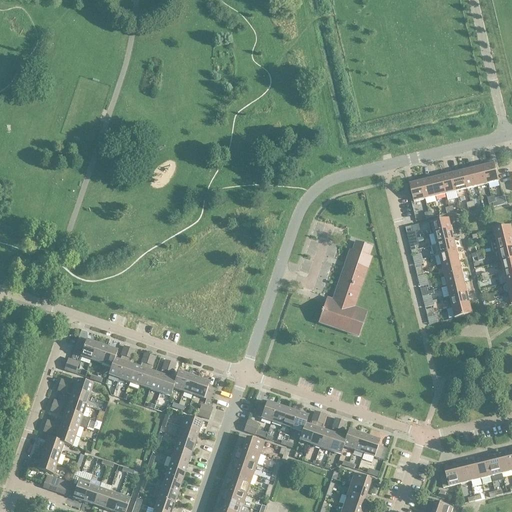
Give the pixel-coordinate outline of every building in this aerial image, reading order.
[(494,162),(490,163),(483,165),(488,184),(499,182),(494,162)] [(488,184),(483,165),(472,167),(477,187),(488,184)] [(477,187),(472,167),(462,170),(467,190),(477,187)] [(467,190),(462,170),(451,172),(456,192),(467,190)] [(456,192),(451,172),(441,175),(446,195),(456,192)] [(446,195),(441,175),(430,177),(435,197),(446,195)] [(435,197),(430,177),(420,180),(425,200),(435,197)] [(425,200),(420,180),(409,183),(414,203),(425,200)] [(496,203),(492,204),(493,208),(504,205),(502,196),(495,198),(496,203)] [(449,219),(431,224),(428,224),(431,235),(434,235),(452,230),(449,219)] [(493,231),(496,242),(511,237),(511,231),(511,227),(493,231)] [(454,241),(452,230),(434,235),(437,245),(454,241)] [(511,237),(496,242),(490,243),(493,254),(499,252),(511,249),(511,237)] [(457,251),(454,241),(437,245),(431,247),(433,257),(439,256),(457,251)] [(371,247),(355,242),(352,251),(349,250),(332,301),(329,299),(328,304),(325,303),(324,306),(322,311),(321,311),(321,312),(322,312),(321,313),(320,313),(320,314),(321,314),(319,320),(318,323),(357,336),(364,316),(356,314),(358,309),(353,308),(370,257),(368,257),(371,247)] [(511,260),(511,249),(499,252),(501,263),(511,260)] [(459,262),(457,251),(439,256),(442,266),(459,262)] [(511,271),(511,260),(501,263),(504,273),(511,271)] [(462,272),(459,262),(442,266),(444,277),(462,272)] [(464,283),(462,272),(444,277),(445,279),(441,280),(442,286),(446,285),(447,287),(464,283)] [(511,293),(511,282),(506,284),(504,285),(504,286),(503,288),(504,292),(505,293),(507,293),(508,293),(509,294),(511,293)] [(467,293),(464,283),(447,287),(449,298),(467,293)] [(469,304),(467,293),(449,298),(452,308),(469,304)] [(472,315),(469,304),(452,308),(455,319),(472,315)] [(74,355),(91,361),(96,344),(86,341),(84,346),(78,344),(74,355)] [(106,348),(96,344),(91,361),(101,364),(106,348)] [(119,361),(114,360),(114,359),(111,368),(108,376),(119,379),(129,349),(123,347),(120,356),(121,356),(119,361)] [(117,351),(106,348),(101,364),(111,368),(114,359),(114,360),(117,351)] [(135,351),(129,349),(119,379),(129,383),(134,366),(129,365),(131,360),(135,351)] [(140,368),(134,366),(129,383),(139,386),(149,356),(144,354),(141,363),(140,368)] [(155,358),(149,356),(139,386),(149,390),(155,373),(149,372),(151,367),(152,367),(155,358)] [(79,363),(68,359),(66,365),(77,369),(79,363)] [(160,375),(155,373),(149,390),(159,393),(170,363),(164,361),(161,370),(162,370),(160,375)] [(175,365),(170,363),(159,393),(170,397),(173,389),(172,389),(175,380),(170,379),(171,374),(172,374),(175,365)] [(77,369),(66,365),(64,370),(75,374),(77,369)] [(178,372),(175,380),(172,389),(173,389),(182,392),(188,376),(178,372)] [(198,379),(188,376),(182,392),(193,396),(198,379)] [(209,383),(198,379),(193,396),(206,400),(204,406),(210,408),(212,402),(209,401),(213,390),(207,388),(209,383)] [(60,380),(58,386),(89,396),(93,386),(76,380),(74,386),(69,384),(70,383),(60,380)] [(89,396),(58,386),(56,391),(66,395),(66,394),(71,395),(69,401),(86,406),(89,396)] [(53,401),(51,406),(82,417),(86,406),(69,401),(67,406),(62,405),(63,404),(53,401)] [(255,417),(271,422),(277,406),(266,402),(264,407),(259,405),(255,417)] [(201,405),(199,410),(210,414),(212,409),(210,408),(204,406),(201,405)] [(82,417),(51,406),(49,412),(59,415),(59,414),(64,416),(62,421),(79,427),(82,417)] [(287,409),(277,406),(271,422),(281,426),(287,409)] [(297,413),(287,409),(281,426),(291,429),(297,413)] [(210,414),(199,410),(197,416),(208,420),(210,414)] [(310,427),(305,425),(304,425),(302,433),(301,433),(299,441),(309,445),(319,414),(314,412),(311,421),(312,422),(310,427)] [(308,417),(297,413),(291,429),(301,433),(302,433),(304,425),(305,425),(308,417)] [(325,416),(319,414),(309,445),(319,448),(325,432),(319,430),(321,425),(322,425),(325,416)] [(185,417),(182,428),(198,434),(202,423),(185,417)] [(330,433),(325,432),(319,448),(329,452),(340,421),(334,419),(331,428),(332,429),(330,433)] [(258,424),(247,420),(245,426),(256,430),(258,424)] [(46,421),(44,427),(75,437),(79,427),(62,421),(60,427),(55,425),(56,424),(46,421)] [(346,423),(340,421),(329,452),(340,455),(343,447),(342,447),(345,439),(340,437),(342,432),(346,423)] [(256,430),(245,426),(243,432),(254,436),(256,430)] [(75,437),(44,427),(42,432),(52,435),(57,436),(55,441),(55,442),(63,445),(71,448),(75,437)] [(198,434),(182,428),(178,438),(194,444),(198,434)] [(348,430),(345,439),(342,447),(343,447),(353,450),(358,434),(348,430)] [(369,437),(358,434),(353,450),(363,454),(369,437)] [(379,441),(369,437),(363,454),(379,459),(383,448),(377,446),(379,441)] [(194,444),(178,438),(175,448),(191,454),(194,444)] [(246,438),(242,449),(259,455),(263,444),(246,438)] [(47,439),(44,449),(60,455),(63,445),(55,442),(55,441),(47,439)] [(191,454),(175,448),(171,459),(188,464),(191,454)] [(60,455),(44,449),(40,459),(56,465),(60,455)] [(259,455),(242,449),(239,459),(256,465),(259,455)] [(511,472),(511,469),(508,452),(497,455),(502,474),(511,472)] [(502,474),(497,455),(486,457),(491,477),(502,474)] [(491,477),(486,457),(476,460),(481,480),(491,477)] [(56,465),(40,459),(36,470),(53,476),(56,465)] [(188,464),(171,459),(168,469),(184,474),(188,464)] [(256,465),(239,459),(235,469),(252,475),(256,465)] [(481,480),(476,460),(465,463),(465,465),(466,465),(470,482),(481,480)] [(466,465),(465,465),(456,467),(460,485),(470,482),(466,465)] [(460,485),(456,467),(445,470),(449,488),(460,485)] [(184,474),(168,469),(164,479),(181,485),(184,474)] [(252,475),(235,469),(232,480),(249,485),(252,475)] [(368,469),(366,474),(376,477),(378,472),(368,469)] [(354,475),(350,486),(367,491),(371,481),(354,475)] [(53,479),(46,476),(42,488),(49,491),(53,479)] [(59,481),(53,479),(49,491),(55,493),(59,481)] [(181,485),(164,479),(161,489),(177,495),(181,485)] [(249,485),(232,480),(228,490),(245,496),(249,485)] [(65,483),(59,481),(55,493),(61,495),(65,483)] [(78,482),(76,487),(72,499),(83,502),(88,486),(78,482)] [(71,485),(65,483),(61,495),(67,497),(71,485)] [(76,487),(71,485),(67,497),(72,499),(76,487)] [(99,489),(88,486),(83,502),(93,506),(99,489)] [(367,491),(350,486),(346,496),(364,502),(364,501),(367,491)] [(152,498),(157,499),(174,505),(177,495),(161,489),(156,488),(152,498)] [(109,493),(99,489),(93,506),(103,509),(109,493)] [(245,496),(228,490),(225,500),(242,506),(245,496)] [(113,511),(119,496),(109,493),(103,509),(111,511),(113,511)] [(125,511),(130,500),(119,496),(113,511),(125,511)] [(364,502),(346,496),(343,506),(360,511),(362,511),(366,502),(364,501),(364,502)] [(171,511),(174,505),(157,499),(154,510),(160,511),(171,511)] [(239,511),(242,506),(225,500),(221,510),(225,511),(239,511)] [(138,511),(140,505),(135,503),(131,511),(138,511)] [(436,503),(432,511),(451,511),(453,509),(436,503)]
